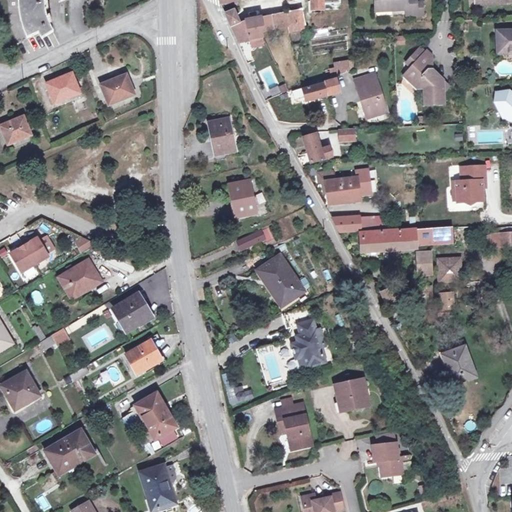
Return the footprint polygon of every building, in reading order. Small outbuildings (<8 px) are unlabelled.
[(20,0),(21,5),(21,11),(23,22),(25,29),(29,38),(38,34),(41,39),(55,32),(51,24),(53,23),(51,16),(48,16),(46,9),(49,9),(49,2),(46,2),(46,0),(20,0)] [(324,10),(323,0),(311,0),(312,11),(324,10)] [(407,16),(422,15),(422,6),(416,7),(415,0),(376,0),(377,11),(407,10),(407,16)] [(229,23),(240,21),(235,9),(225,14),(229,23)] [(303,12),(291,14),(293,26),(291,27),(292,33),(306,30),(303,12)] [(293,26),(291,14),(272,16),(274,30),(281,29),(291,27),(293,26)] [(241,23),(240,21),(229,23),(236,39),(250,37),(251,39),(264,37),(263,31),(264,31),(262,18),(262,16),(247,19),(247,21),(241,23)] [(511,30),(498,31),(499,53),(511,52),(511,30)] [(421,48),(413,57),(417,62),(426,53),(421,48)] [(425,104),(446,103),(445,79),(434,70),(429,70),(427,68),(434,60),(433,55),(428,51),(426,53),(417,62),(413,57),(407,64),(411,68),(408,72),(415,79),(411,82),(419,90),(425,90),(425,104)] [(350,71),(350,60),(333,62),(334,72),(350,71)] [(404,75),(411,82),(415,79),(408,72),(404,75)] [(71,73),(45,83),(54,104),(80,93),(71,73)] [(388,112),(376,73),(355,80),(364,108),(367,107),(370,117),(388,112)] [(127,74),(101,84),(110,105),(135,95),(127,74)] [(325,84),(325,85),(329,97),(341,93),(337,79),(325,84)] [(308,104),(329,97),(325,85),(304,92),(304,90),(294,94),(297,102),(306,99),(308,104)] [(511,93),(510,91),(498,92),(499,101),(503,101),(504,110),(507,110),(507,118),(511,117),(511,93)] [(87,121),(93,119),(89,110),(83,112),(87,121)] [(23,116),(0,125),(0,128),(7,145),(31,135),(23,116)] [(237,150),(230,119),(210,124),(218,155),(237,150)] [(355,141),(354,130),(335,131),(336,143),(355,141)] [(304,138),(312,163),(334,157),(331,147),(323,149),(318,133),(304,138)] [(491,180),(490,165),(465,167),(466,182),(457,182),(457,186),(462,191),(462,201),(462,203),(487,201),(486,188),(486,181),(491,180)] [(368,194),(365,171),(364,171),(354,172),(355,179),(327,182),(330,205),(358,201),(357,196),(365,195),(368,194)] [(257,212),(250,181),(231,186),(238,217),(257,212)] [(372,217),(359,218),(361,232),(362,232),(367,232),(373,231),(372,217)] [(359,218),(333,220),(341,233),(361,232),(359,218)] [(452,226),(424,228),(367,232),(362,232),(364,250),(402,247),(418,245),(453,242),(452,226)] [(267,240),(263,231),(238,241),(242,250),(267,240)] [(494,248),(511,246),(511,233),(493,235),(494,248)] [(47,234),(40,239),(49,254),(56,249),(47,234)] [(31,238),(23,243),(36,264),(50,256),(49,254),(38,237),(32,240),(31,238)] [(82,237),(76,241),(82,251),(95,244),(82,237)] [(82,251),(76,241),(74,242),(80,253),(82,251)] [(17,250),(11,253),(22,272),(36,264),(23,243),(16,247),(17,250)] [(106,249),(96,244),(90,249),(100,255),(106,249)] [(418,245),(402,247),(403,262),(419,260),(419,252),(418,245)] [(432,273),(431,252),(419,252),(419,260),(419,274),(432,273)] [(307,293),(283,257),(263,270),(280,296),(282,294),(289,304),(307,293)] [(438,259),(439,280),(461,279),(459,257),(438,259)] [(103,282),(89,260),(63,275),(77,297),(103,282)] [(283,309),(289,304),(282,294),(280,296),(263,270),(259,273),(283,309)] [(400,311),(392,290),(383,294),(391,314),(400,311)] [(455,291),(441,292),(442,310),(456,310),(455,291)] [(140,295),(114,310),(127,332),(149,319),(141,305),(145,303),(140,295)] [(153,316),(145,303),(141,305),(149,319),(153,316)] [(317,332),(314,323),(315,322),(311,311),(300,309),(287,315),(291,329),(299,327),(302,338),(304,343),(299,345),(293,347),(298,361),(299,361),(304,359),(307,370),(327,364),(323,349),(327,348),(322,331),(317,332)] [(0,350),(13,343),(0,319),(0,350)] [(35,329),(42,341),(48,337),(41,326),(35,329)] [(66,335),(63,329),(52,335),(55,342),(66,335)] [(48,337),(42,341),(40,342),(45,349),(55,342),(52,335),(48,337)] [(150,340),(126,354),(137,374),(161,360),(150,340)] [(476,376),(465,347),(444,356),(455,385),(476,376)] [(82,368),(70,374),(73,381),(85,374),(82,368)] [(41,395),(26,371),(1,386),(15,410),(41,395)] [(368,391),(366,382),(336,388),(340,405),(348,404),(350,414),(372,409),(370,399),(366,400),(364,393),(368,391)] [(158,393),(137,406),(155,439),(177,427),(158,393)] [(342,415),(350,414),(348,404),(340,405),(342,415)] [(292,452),(314,447),(304,411),(301,412),(300,407),(276,412),(279,424),(286,423),(288,435),(292,452)] [(282,437),(288,435),(286,423),(279,424),(282,437)] [(93,451),(81,431),(49,449),(61,469),(93,451)] [(377,439),(378,448),(398,445),(397,436),(377,439)] [(360,453),(372,450),(369,437),(357,439),(360,453)] [(341,441),(343,455),(358,453),(356,439),(341,441)] [(383,479),(405,476),(403,460),(400,461),(398,445),(378,448),(375,448),(377,465),(382,464),(383,479)] [(95,455),(93,451),(61,469),(49,449),(45,451),(59,475),(95,455)] [(164,468),(140,473),(150,511),(162,508),(160,501),(170,498),(168,486),(173,484),(175,481),(172,468),(164,470),(164,468)] [(344,511),(346,511),(342,494),(331,496),(332,499),(318,502),(317,499),(317,495),(303,499),(305,511),(344,511)] [(43,496),(36,499),(42,511),(49,507),(43,496)] [(172,506),(170,498),(160,501),(162,508),(172,506)] [(93,511),(88,503),(72,511),(93,511)]
